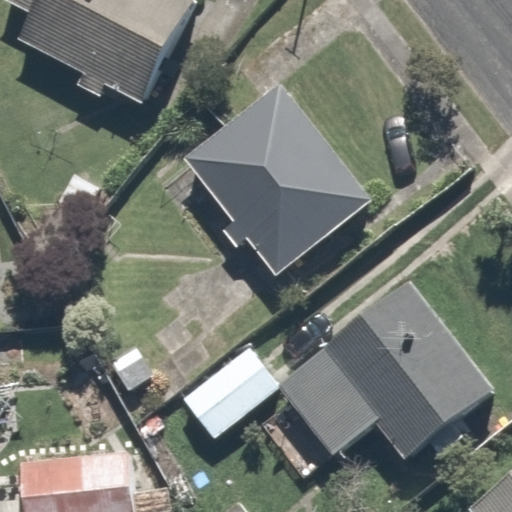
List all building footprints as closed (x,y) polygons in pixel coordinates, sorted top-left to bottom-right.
[(42,15),(26,53),(160,111),(202,13),(173,0),(8,0),(9,1),(42,15)] [(376,206),(292,99),(198,173),(281,280),(376,206)] [(39,262),(0,264),(0,322),(44,319),(39,262)] [(290,388),(343,458),(398,416),(434,463),(511,403),(423,286),(290,388)] [(294,383),(264,347),(191,409),(222,445),(294,383)] [(167,511),(165,453),(26,459),(28,511),(167,511)] [(511,511),(511,482),(478,508),(480,511),(511,511)]
